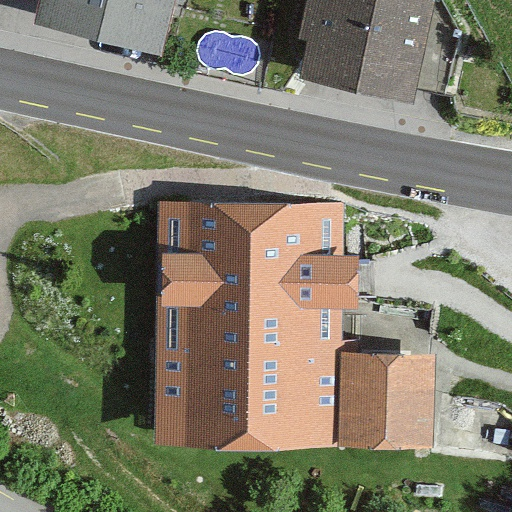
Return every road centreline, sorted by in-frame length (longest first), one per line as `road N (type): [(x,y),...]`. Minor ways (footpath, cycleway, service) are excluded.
road 1 (tertiary): [(0,77),(511,179)]
road 2 (track): [(333,144),(258,181),(73,186),(0,215)]
